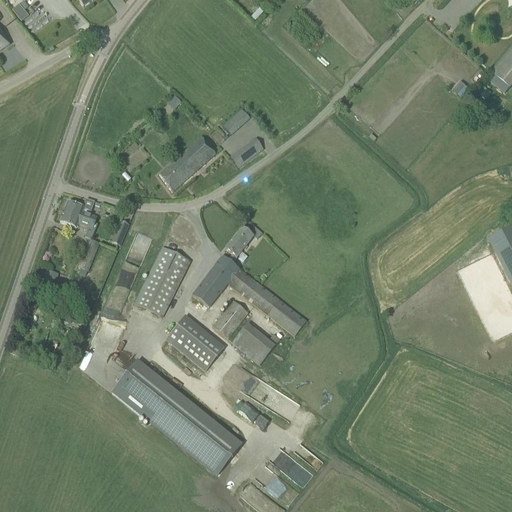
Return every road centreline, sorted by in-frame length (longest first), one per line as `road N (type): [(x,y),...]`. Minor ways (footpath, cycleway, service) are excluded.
road 1 (residential): [(52,185),(140,207),(190,205),(216,194),(334,105),(433,0)]
road 2 (tertiary): [(52,185),(115,31)]
road 3 (tertiary): [(0,338),(52,185)]
road 4 (unclassified): [(115,31),(0,89)]
